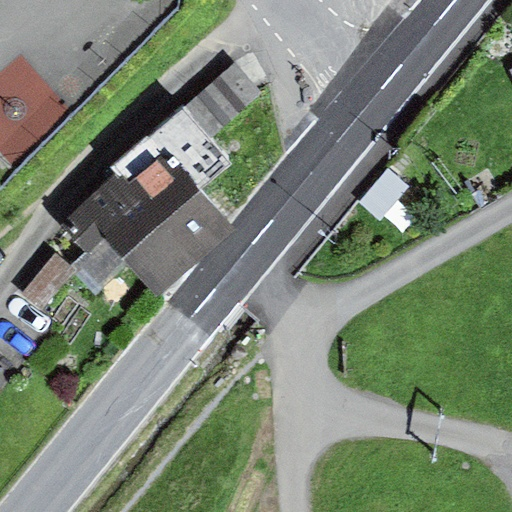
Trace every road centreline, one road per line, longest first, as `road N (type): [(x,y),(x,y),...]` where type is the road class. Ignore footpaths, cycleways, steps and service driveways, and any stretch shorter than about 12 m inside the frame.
road 1 (tertiary): [(391,75),(36,511)]
road 2 (track): [(0,291),(119,130),(272,0)]
road 3 (residential): [(391,75),(285,0)]
